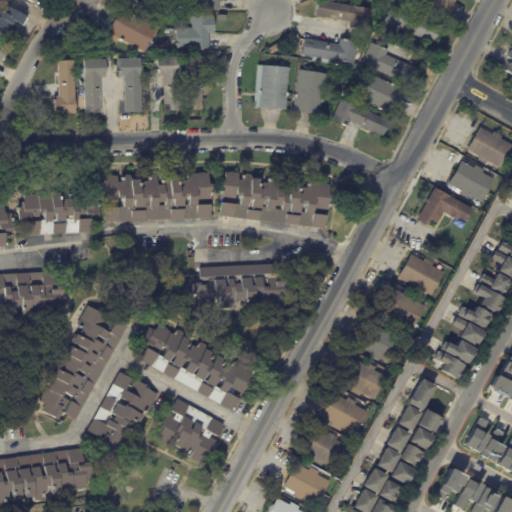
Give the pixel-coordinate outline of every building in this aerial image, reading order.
[(217,0),(217,12),(184,9),(184,0),(217,0)] [(355,30),(351,29),(352,23),(314,16),(317,0),(370,10),(366,32),(355,30)] [(455,0),(445,24),(406,7),(407,5),(402,3),(403,0),(455,0)] [(420,39),(400,30),(398,34),(382,27),(390,7),(416,18),(418,15),(426,19),(425,22),(439,28),(432,44),(420,39)] [(0,33),(0,11),(4,13),(7,8),(25,17),(21,25),(14,21),(13,23),(17,25),(13,33),(3,28),(0,33)] [(155,29),(156,29),(143,53),(121,41),(120,42),(117,40),(118,39),(106,33),(118,9),(155,29)] [(212,33),(212,35),(207,35),(208,49),(173,50),(173,30),(190,29),(189,18),(206,17),(206,19),(212,19),(212,33)] [(353,42),(357,43),(353,65),(300,57),(302,39),(338,45),(339,40),(353,42)] [(1,64),(0,64),(0,43),(8,48),(3,59),(1,64)] [(386,51),(387,52),(385,56),(417,70),(410,85),(362,64),(371,44),(386,51)] [(511,76),(502,72),(506,64),(504,63),(510,50),(511,51),(511,76)] [(205,73),(205,75),(200,76),(201,111),(184,112),(183,58),(205,57),(205,73)] [(162,99),(161,76),(155,77),(155,59),(177,58),(179,111),(163,112),(162,99)] [(123,107),(122,77),(116,78),(115,60),(138,59),(140,112),(124,113),(123,107)] [(103,62),(104,79),(99,79),(100,115),(83,115),(82,61),(103,60),(103,62)] [(52,99),(52,97),(57,97),(56,62),(73,62),(74,115),(52,115),(52,104),(50,104),(50,101),(52,101),(52,99)] [(264,67),(288,69),(286,97),(285,111),(253,109),(255,67),(264,67)] [(303,72),(326,76),(319,117),(291,113),(293,99),(292,99),(293,96),(294,96),(298,71),(303,72)] [(404,93),(394,116),(355,99),(366,74),(405,92),(404,93)] [(372,133),(350,122),(347,129),(331,121),(341,101),(388,123),(381,137),(372,133)] [(480,127),(491,133),(493,131),(501,136),(500,138),(511,145),(499,168),(487,161),(486,164),(477,159),(479,157),(476,155),(474,159),(465,153),(467,151),(466,150),(479,126),(480,127)] [(447,183),(460,160),(473,167),(474,164),(483,169),(481,172),(493,179),(481,202),(469,196),(467,199),(458,194),(460,190),(447,183)] [(262,181),(264,181),(265,177),(276,178),(275,187),(280,187),(281,179),(297,181),(295,191),(299,192),(300,186),(304,186),(305,181),(327,183),(326,194),(328,194),(327,203),(328,203),(326,216),(324,216),(322,229),(218,215),(220,194),(216,193),(217,180),(221,181),(223,170),(237,172),(236,179),(239,179),(240,173),(249,174),(248,177),(257,178),(256,187),(260,187),(261,181),(262,181)] [(208,218),(102,221),(101,198),(98,198),(98,186),(102,186),(101,175),(115,175),(115,181),(118,181),(118,179),(117,180),(117,176),(127,175),(128,178),(136,177),(136,186),(144,186),(143,173),(153,173),(154,183),(158,183),(158,176),(167,175),(167,177),(175,176),(176,184),(179,184),(179,173),(207,172),(208,182),(209,182),(209,205),(208,205),(208,218)] [(67,183),(67,184),(59,184),(58,177),(67,176),(67,183)] [(511,194),(503,190),(511,176),(511,194)] [(446,214),(442,212),(436,223),(430,220),(428,225),(417,219),(434,188),(471,208),(463,224),(446,214)] [(91,232),(15,236),(13,202),(20,202),(20,201),(22,201),(22,194),(36,193),(36,195),(40,195),(40,192),(57,191),(58,200),(61,200),(61,197),(68,197),(68,194),(86,193),(86,197),(91,197),(91,199),(96,198),(97,216),(90,216),(91,232)] [(4,245),(4,246),(0,246),(0,206),(4,206),(4,212),(10,212),(11,230),(4,230),(4,245)] [(511,258),(496,249),(501,241),(510,247),(511,244),(511,258)] [(495,251),(511,260),(511,279),(495,271),(499,264),(489,259),(494,251),(495,251)] [(410,254),(422,260),(423,258),(432,263),(430,266),(443,272),(430,295),(418,289),(417,292),(408,287),(409,284),(397,277),(410,254)] [(278,264),(279,280),(285,280),(286,306),(265,307),(265,300),(260,300),(260,307),(246,308),(246,299),(238,300),(238,309),(228,310),(228,307),(218,308),(218,305),(193,306),(193,290),(191,290),(191,283),(199,282),(198,267),(278,263),(278,264)] [(0,273),(54,272),(54,285),(61,285),(62,295),(57,295),(58,312),(0,313),(0,273)] [(478,283),(477,282),(482,274),(491,279),(495,272),(511,282),(503,297),(478,283)] [(473,291),(477,284),(504,299),(501,304),(500,304),(495,313),(478,304),(482,297),(473,292),(473,291)] [(405,292),(414,297),(412,300),(424,306),(411,330),(400,323),(398,326),(389,321),(391,318),(379,311),(391,288),(403,295),(405,292)] [(92,310),(93,308),(111,318),(111,319),(123,326),(73,420),(64,415),(59,423),(40,412),(44,404),(37,401),(44,388),(45,388),(46,386),(39,382),(44,373),(48,375),(56,361),(54,360),(55,358),(57,359),(71,333),(78,337),(80,333),(70,328),(83,305),(92,310)] [(457,315),(461,307),(471,312),(474,306),(491,315),(483,330),(457,315)] [(452,324),(456,317),(483,332),(474,347),(457,337),(461,330),(451,325),(452,324)] [(175,329),(180,332),(179,335),(210,352),(206,360),(210,362),(214,355),(221,359),(217,366),(221,368),(224,364),(227,365),(231,358),(251,369),(245,380),(247,381),(240,395),(238,394),(229,410),(136,359),(142,347),(137,345),(147,327),(153,330),(156,324),(168,330),(167,332),(170,334),(171,333),(170,333),(172,330),(172,331),(174,328),(175,329)] [(372,324),(383,331),(385,328),(394,333),(392,336),(404,342),(391,366),(380,359),(378,362),(369,357),(371,354),(359,347),(371,324),(372,324)] [(465,364),(441,351),(446,342),(454,347),(457,340),(473,349),(465,364)] [(440,353),(464,366),(456,380),(440,370),(443,365),(433,359),(437,351),(440,353)] [(511,359),(506,356),(496,373),(511,381),(511,379),(511,359)] [(353,359),(364,365),(366,362),(375,367),(373,370),(385,377),(372,400),(361,394),(359,396),(350,391),(352,388),(340,381),(352,359),(353,359)] [(119,375),(128,380),(125,384),(130,387),(133,381),(149,389),(147,391),(157,396),(155,399),(156,399),(153,405),(152,404),(146,415),(142,413),(127,442),(120,438),(111,455),(94,446),(98,439),(86,432),(117,374),(119,375)] [(493,375),(486,388),(504,398),(511,385),(493,375)] [(419,379),(432,386),(419,411),(405,404),(419,379)] [(334,394),(345,400),(347,397),(356,402),(354,405),(366,412),(353,435),(342,429),(340,431),(331,426),(333,423),(320,417),(333,394),(334,394)] [(223,427),(217,437),(211,434),(209,437),(216,441),(207,457),(206,456),(201,464),(190,458),(193,453),(190,451),(187,456),(178,451),(179,449),(169,443),(167,445),(155,439),(159,430),(157,429),(166,414),(167,414),(175,399),(224,426),(223,427)] [(417,412),(407,431),(394,424),(403,405),(417,412)] [(424,409),(440,418),(432,433),(413,424),(422,408),(424,409)] [(474,452),(460,444),(476,416),(485,421),(478,432),(484,435),(474,452)] [(396,429),(405,434),(396,452),(382,445),(392,427),(396,429)] [(490,463),(476,455),(491,427),(500,432),(494,442),(500,445),(490,463)] [(429,439),(422,451),(407,442),(415,428),(430,436),(429,439)] [(315,429),(326,435),(328,432),(336,437),(335,440),(347,447),(334,470),(322,464),(321,466),(312,461),(314,458),(301,452),(314,429),(315,429)] [(511,463),(507,472),(493,464),(508,436),(511,438),(511,449),(511,451),(511,463)] [(404,444),(422,454),(417,463),(416,463),(414,468),(396,459),(404,444)] [(386,449),(396,454),(386,472),(372,465),(382,447),(386,449)] [(86,485),(86,488),(68,491),(68,493),(65,493),(65,492),(42,495),(42,497),(40,497),(40,496),(10,500),(9,495),(1,496),(2,499),(3,499),(3,502),(2,502),(3,504),(0,504),(0,459),(78,449),(81,463),(88,462),(91,481),(85,482),(86,485)] [(407,478),(402,485),(387,477),(395,462),(411,470),(407,478)] [(294,497),(293,496),(294,493),(282,487),(295,464),(307,470),(308,468),(317,472),(315,475),(327,482),(315,505),(303,499),(302,501),(294,497)] [(431,494),(446,468),(461,476),(452,492),(445,489),(440,499),(431,494)] [(361,485),(370,469),(383,476),(374,494),(360,487),(361,485)] [(448,504),(463,477),(478,485),(469,502),(462,499),(457,509),(448,504)] [(395,502),(393,505),(375,495),(383,480),(401,490),(395,502)] [(466,511),(480,485),(495,493),(486,510),(480,506),(476,511),(466,511)] [(353,501),(359,489),(373,496),(364,511),(357,511),(350,508),(353,501)] [(488,511),(498,496),(511,503),(511,505),(508,511),(488,511)] [(278,499),(288,505),(289,502),(298,507),(297,510),(301,511),(268,511),(276,498),(278,499)] [(389,511),(368,511),(375,499),(391,508),(389,511)]
